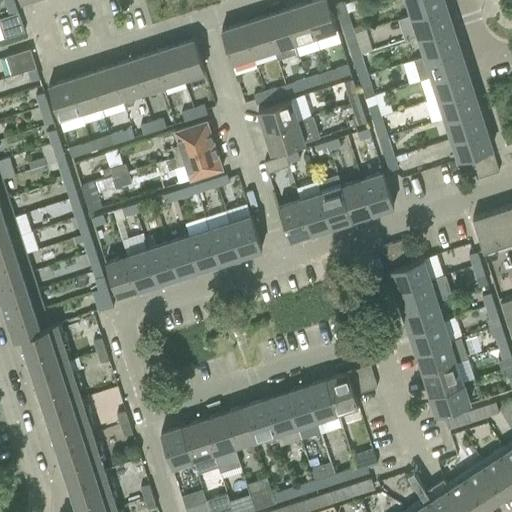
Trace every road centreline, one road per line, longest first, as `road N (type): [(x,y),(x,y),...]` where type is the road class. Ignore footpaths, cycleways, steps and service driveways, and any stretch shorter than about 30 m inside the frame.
road 1 (residential): [(284,260),(124,315),(118,325),(142,413),(373,338),(344,241)]
road 2 (residential): [(204,24),(58,70),(39,12),(76,0)]
road 3 (residential): [(284,260),(204,24)]
road 4 (residential): [(511,187),(344,241)]
road 5 (residential): [(32,511),(34,478),(0,369)]
